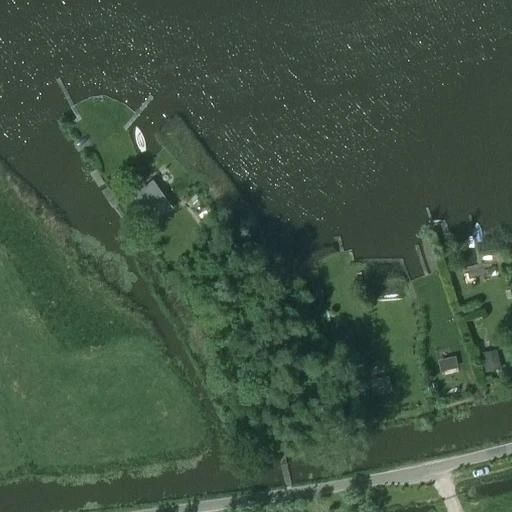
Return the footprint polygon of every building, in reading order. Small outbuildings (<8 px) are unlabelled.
[(151,220),(168,208),(150,183),(133,195),(151,220)] [(222,236),(225,254),(239,252),(236,234),(222,236)] [(337,350),(353,348),(351,332),(334,335),(337,350)] [(482,358),(485,373),(500,370),(496,355),(482,358)] [(439,361),(442,371),(455,368),(453,358),(439,361)] [(374,394),(389,391),(387,379),(371,382),(374,394)]
